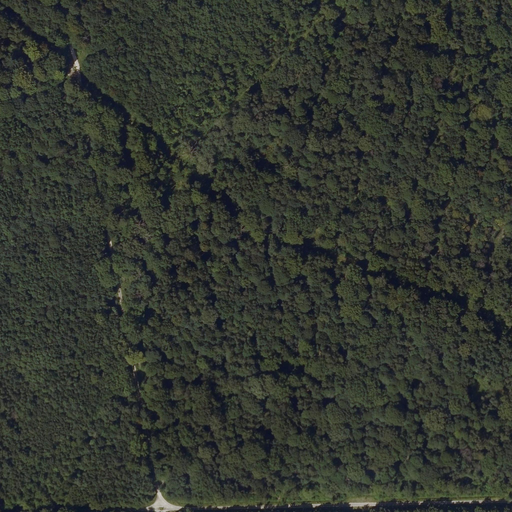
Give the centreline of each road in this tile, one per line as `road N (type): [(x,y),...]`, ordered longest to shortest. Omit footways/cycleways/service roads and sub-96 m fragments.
road 1 (track): [(64,0),(162,511)]
road 2 (track): [(162,511),(511,506)]
